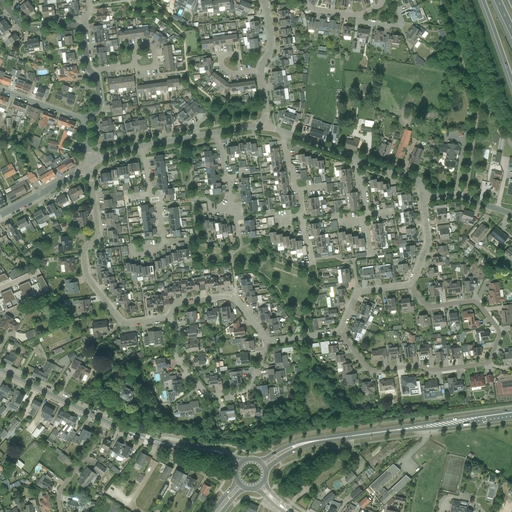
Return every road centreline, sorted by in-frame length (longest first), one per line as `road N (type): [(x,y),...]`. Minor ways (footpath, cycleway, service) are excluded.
road 1 (residential): [(339,331),(371,371),(488,363),(498,330),(474,301),(427,306),(410,285)]
road 2 (residential): [(167,320),(122,320),(86,277),(83,250),(98,233),(89,163)]
road 3 (secondary): [(317,440),(511,414)]
road 4 (residential): [(266,345),(243,393),(211,396),(176,357),(167,320)]
road 5 (residential): [(266,345),(235,299),(179,304),(167,320)]
road 6 (secondary): [(109,423),(0,369)]
